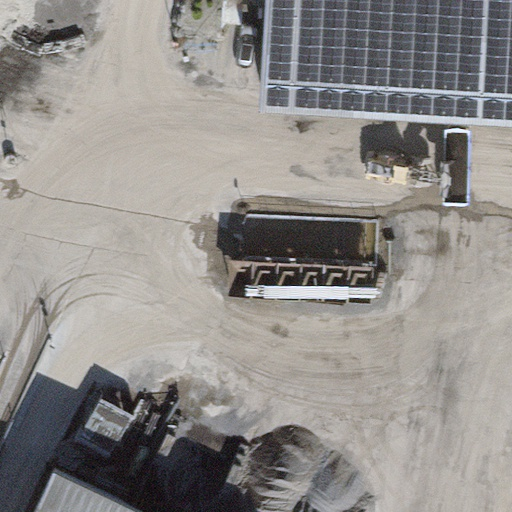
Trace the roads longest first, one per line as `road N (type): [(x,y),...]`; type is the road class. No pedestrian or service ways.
road 1 (unknown): [(19,511),(149,201)]
road 2 (unknown): [(149,201),(423,197)]
road 3 (unknown): [(45,210),(120,0)]
